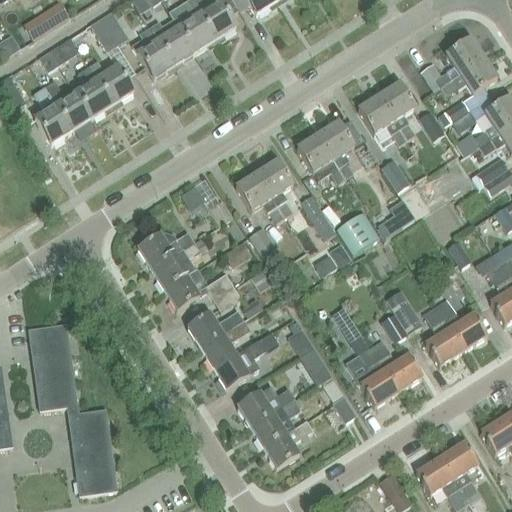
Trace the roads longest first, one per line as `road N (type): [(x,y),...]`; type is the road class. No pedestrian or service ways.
road 1 (residential): [(78,238),(451,0)]
road 2 (residential): [(246,511),(78,238)]
road 3 (residential): [(286,511),(511,366)]
